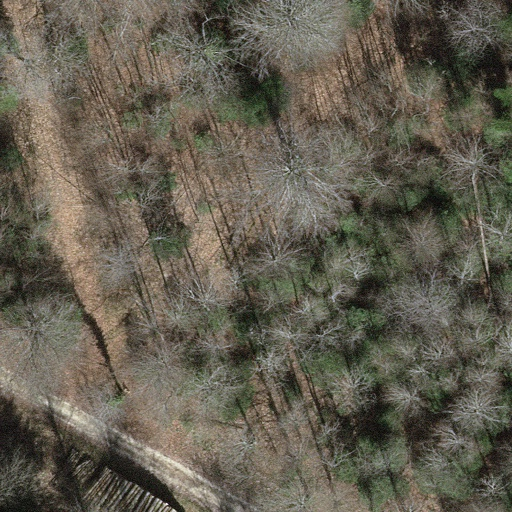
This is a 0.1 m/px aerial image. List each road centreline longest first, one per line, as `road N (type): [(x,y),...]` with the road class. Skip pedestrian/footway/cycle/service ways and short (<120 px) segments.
road 1 (track): [(0,376),(252,511)]
road 2 (track): [(72,420),(81,248),(95,163)]
